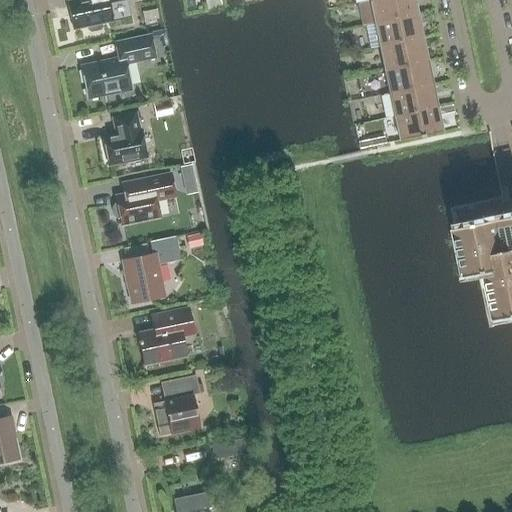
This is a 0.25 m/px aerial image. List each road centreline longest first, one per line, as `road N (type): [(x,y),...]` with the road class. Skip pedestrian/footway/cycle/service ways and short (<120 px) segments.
road 1 (residential): [(132,511),(24,0)]
road 2 (residential): [(0,183),(69,511)]
road 3 (residential): [(498,125),(473,95),(454,0)]
road 4 (residential): [(498,125),(509,88),(492,0)]
